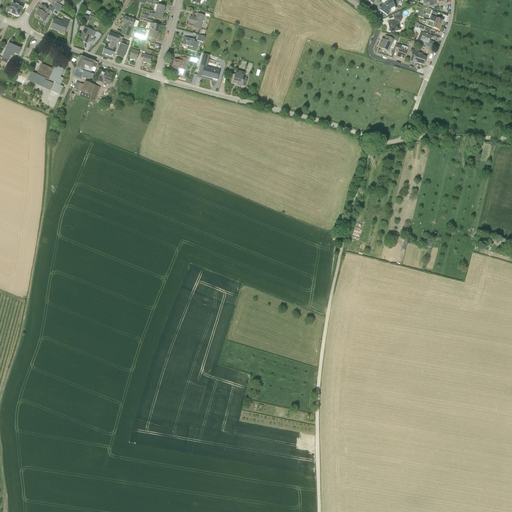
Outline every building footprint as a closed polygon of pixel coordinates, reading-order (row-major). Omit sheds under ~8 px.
[(17,17),(19,16),(24,6),(16,2),(16,1),(14,0),(8,13),(17,17)] [(391,11),(392,11),(393,11),(394,11),(395,10),(395,9),(396,8),(391,0),(382,0),(381,1),(384,4),(380,10),(387,16),(391,11)] [(56,2),(53,8),(54,9),(59,12),(62,6),(56,2)] [(41,5),(38,10),(48,16),(48,15),(50,11),(52,12),(54,9),(53,8),(49,6),(47,9),(41,5)] [(158,5),(156,11),(163,13),(165,7),(158,5)] [(45,21),(48,16),(38,10),(35,15),(45,21)] [(156,11),(155,15),(150,13),(149,17),(161,20),(163,13),(156,11)] [(204,15),(197,14),(196,18),(190,17),(188,23),(195,25),(195,27),(200,29),(204,15)] [(121,34),(125,36),(130,37),(135,20),(124,16),(122,23),(126,24),(125,27),(124,26),(121,34)] [(398,23),(401,20),(400,16),(394,17),(395,22),(389,23),(390,28),(389,31),(391,31),(396,30),(397,31),(400,30),(399,26),(398,27),(398,23)] [(440,27),(443,21),(430,16),(428,21),(427,20),(427,21),(440,27)] [(64,33),(69,21),(63,19),(62,22),(55,19),(51,28),(64,33)] [(425,25),(439,31),(440,27),(427,21),(425,25)] [(151,24),(149,31),(158,33),(160,26),(158,26),(159,23),(156,22),(156,25),(151,24)] [(93,37),(95,32),(85,27),(80,40),(87,43),(91,35),(93,37)] [(139,38),(139,39),(146,41),(149,42),(149,41),(148,41),(149,38),(152,39),(152,38),(155,39),(155,40),(156,40),(157,37),(158,37),(159,33),(158,33),(149,31),(150,31),(148,37),(135,33),(134,36),(139,38)] [(115,53),(120,37),(120,36),(120,37),(110,33),(110,32),(109,32),(107,39),(110,40),(109,41),(107,47),(105,46),(103,52),(105,53),(105,54),(113,57),(113,58),(115,53)] [(431,48),(432,48),(434,43),(430,41),(431,37),(423,34),(423,33),(420,32),(417,39),(420,40),(420,41),(424,43),(423,45),(431,48)] [(388,52),(393,40),(386,36),(384,40),(382,39),(378,48),(388,52)] [(116,56),(123,59),(129,43),(122,41),(123,38),(120,37),(115,53),(117,54),(116,56)] [(184,37),(182,44),(189,46),(188,50),(195,52),(198,42),(194,41),(195,40),(184,37)] [(143,51),(146,41),(139,39),(139,40),(142,41),(140,47),(139,47),(138,49),(133,47),(132,50),(132,51),(130,58),(136,60),(139,53),(139,50),(143,51)] [(149,42),(146,41),(143,51),(146,52),(144,55),(142,62),(149,64),(152,57),(153,58),(155,53),(146,50),(149,42)] [(14,54),(18,55),(21,49),(8,44),(2,58),(8,60),(10,55),(13,56),(14,54)] [(404,59),(407,51),(401,49),(401,46),(396,44),(394,51),(398,52),(396,57),(404,59)] [(409,61),(413,62),(424,65),(426,58),(422,56),(423,53),(413,50),(413,52),(412,52),(409,61)] [(200,77),(216,81),(218,72),(205,68),(208,58),(209,57),(202,55),(197,73),(201,74),(200,77)] [(174,60),(171,72),(183,75),(182,75),(183,70),(185,70),(188,60),(189,57),(183,56),(183,58),(180,58),(179,61),(174,60)] [(76,69),(75,72),(74,76),(81,78),(82,76),(92,79),(94,75),(91,74),(92,71),(95,72),(98,63),(87,60),(81,57),(76,69)] [(54,70),(42,64),(41,64),(36,75),(31,73),(28,80),(50,90),(53,84),(48,82),(49,80),(57,83),(56,84),(55,84),(52,91),(59,95),(63,87),(60,86),(63,79),(60,77),(63,69),(56,66),(54,70)] [(236,70),(233,81),(233,83),(245,87),(247,79),(243,77),(245,73),(236,70)] [(106,71),(105,73),(101,72),(98,81),(109,85),(113,74),(106,71)] [(76,82),(74,89),(75,89),(81,92),(80,93),(79,96),(89,100),(90,100),(95,86),(85,82),(83,85),(76,82)] [(90,100),(95,102),(100,87),(95,86),(90,100)]
